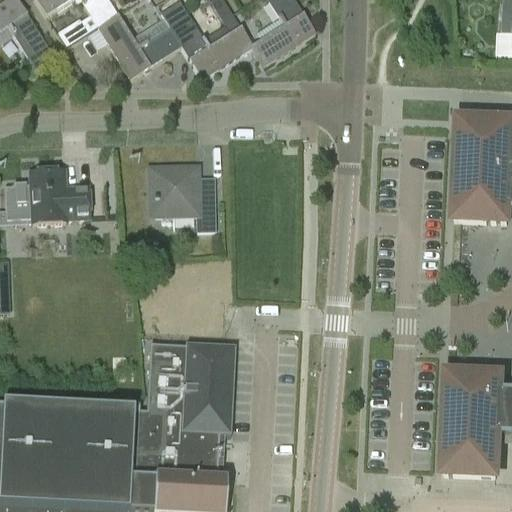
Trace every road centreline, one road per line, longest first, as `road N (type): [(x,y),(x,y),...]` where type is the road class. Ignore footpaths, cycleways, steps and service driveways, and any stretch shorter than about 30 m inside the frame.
road 1 (tertiary): [(318,511),(349,111)]
road 2 (residential): [(349,111),(0,128)]
